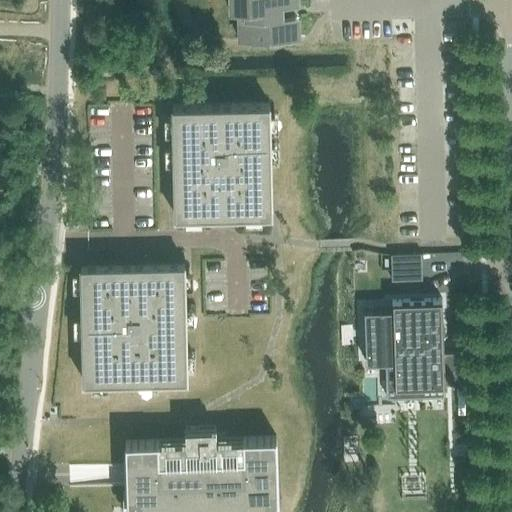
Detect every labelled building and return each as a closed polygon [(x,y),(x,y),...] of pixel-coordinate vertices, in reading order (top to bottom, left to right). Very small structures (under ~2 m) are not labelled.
[(229,0),(230,10),(238,10),(239,39),(299,37),(298,0),(229,0)] [(271,194),(269,103),(172,105),(174,216),(211,215),(235,214),(271,213),(271,194)] [(421,252),(391,253),(392,280),(422,279),(421,252)] [(83,381),(186,378),(184,261),(145,262),(119,263),(80,264),(83,381)] [(392,309),(364,309),(364,362),(381,362),(381,396),(446,395),(445,377),(469,377),(467,354),(443,354),(441,297),(392,299),(392,309)] [(456,388),(456,398),(466,397),(466,387),(456,388)] [(215,426),(185,427),(186,440),(159,441),(159,440),(125,441),(126,490),(128,490),(135,490),(136,506),(161,506),(161,500),(179,499),(179,505),(204,505),(204,498),(222,498),(223,503),(243,503),(247,503),(259,502),(258,497),(276,496),(276,497),(278,497),(276,436),(242,437),(242,438),(215,439),(215,426)]
